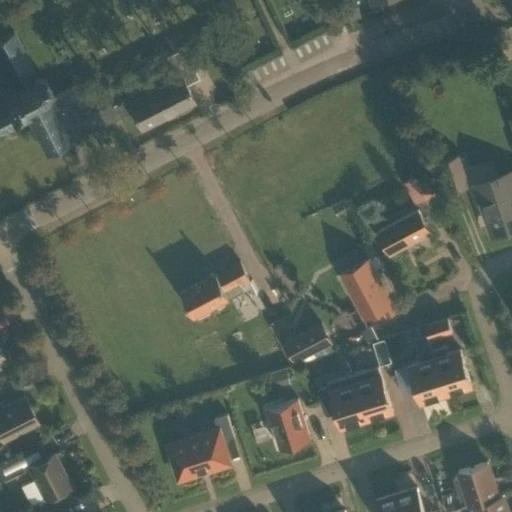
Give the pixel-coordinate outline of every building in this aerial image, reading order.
[(355,0),(341,0),(340,0),(346,20),(360,16),(355,0)] [(0,129),(20,120),(22,123),(29,119),(46,154),(70,142),(65,132),(97,115),(80,81),(48,98),(47,96),(49,88),(44,79),(36,76),(13,31),(0,37),(0,64),(4,71),(0,72),(0,79),(3,85),(0,86),(0,129)] [(86,78),(80,81),(97,115),(127,100),(141,128),(194,100),(186,83),(199,77),(194,67),(184,47),(124,77),(133,95),(112,106),(106,95),(118,89),(114,82),(103,88),(96,75),(95,74),(86,78)] [(459,155),(440,161),(450,192),(462,188),(469,185),(464,170),(459,155)] [(426,171),(408,180),(419,201),(436,192),(426,171)] [(511,174),(477,186),(487,215),(493,213),(498,228),(511,223),(511,174)] [(444,195),(434,199),(440,212),(450,208),(444,195)] [(431,232),(419,208),(378,230),(390,253),(431,232)] [(392,303),(393,302),(369,257),(340,273),(364,318),(384,307),(388,314),(395,310),(392,303)] [(229,298),(229,297),(243,289),(241,284),(250,279),(240,260),(230,265),(231,267),(217,275),(216,272),(181,291),(194,316),(229,298)] [(447,317),(425,324),(429,338),(452,331),(447,317)] [(322,323),(286,341),(296,360),(299,358),(330,341),(331,340),(322,323)] [(425,324),(412,328),(415,336),(427,333),(425,324)] [(378,337),(371,325),(362,330),(368,341),(369,343),(379,340),(378,337)] [(421,360),(409,364),(409,365),(417,390),(421,402),(446,394),(432,348),(427,333),(415,336),(420,352),(419,352),(421,360)] [(392,361),(385,339),(374,342),(381,364),(392,361)] [(330,341),(299,358),(301,362),(335,351),(330,341)] [(445,344),(432,348),(446,394),(472,385),(460,347),(448,351),(445,344)] [(379,365),(353,373),(367,419),(393,411),(379,365)] [(290,381),(286,369),(273,373),(277,385),(290,381)] [(320,387),(319,392),(324,410),(329,413),(337,411),(342,427),(367,419),(353,373),(327,381),(328,384),(320,387)] [(0,434),(3,439),(38,421),(24,394),(2,406),(0,402),(0,434)] [(310,436),(298,398),(267,408),(279,446),(310,436)] [(223,438),(234,435),(228,412),(215,417),(218,428),(168,444),(179,478),(230,462),(229,457),(223,438)] [(39,441),(13,455),(0,461),(0,476),(1,476),(3,480),(29,466),(34,477),(21,484),(30,502),(44,495),(45,497),(70,484),(54,452),(47,456),(39,441)] [(457,489),(493,478),(488,461),(459,470),(460,476),(454,478),(457,489)] [(493,478),(457,489),(461,501),(468,499),(470,505),(474,503),(499,495),(493,478)] [(433,511),(433,510),(428,511),(425,511),(417,487),(396,493),(402,511),(433,511)] [(402,511),(396,493),(376,500),(379,511),(402,511)] [(499,495),(474,503),(476,508),(469,510),(469,511),(509,511),(503,493),(499,495)]
